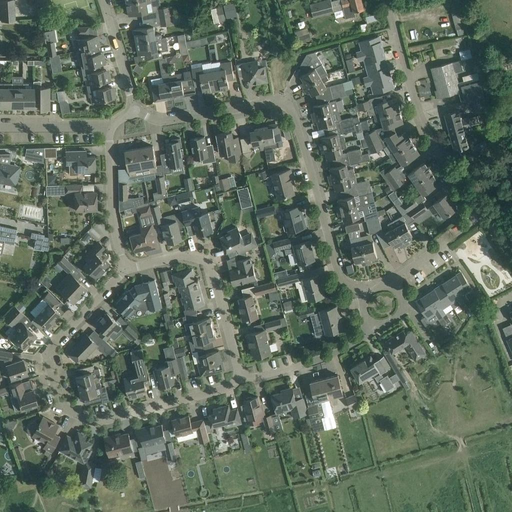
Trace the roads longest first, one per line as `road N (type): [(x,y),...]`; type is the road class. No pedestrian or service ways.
road 1 (residential): [(136,108),(170,122),(285,101),(307,151),(338,276),(363,294)]
road 2 (residential): [(483,213),(417,114),(386,0)]
road 3 (residential): [(125,268),(179,256),(204,261),(239,376)]
road 4 (residential): [(75,413),(61,407),(46,353),(125,268)]
road 5 (residential): [(75,413),(95,423),(225,389),(239,376)]
road 6 (residential): [(239,376),(336,352),(376,325)]
road 7 (residential): [(125,268),(112,207),(110,128)]
